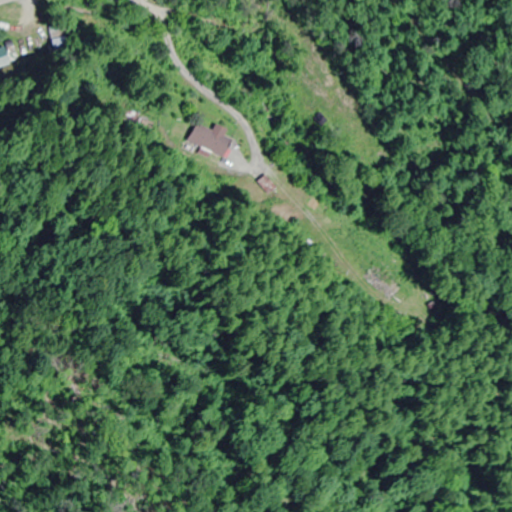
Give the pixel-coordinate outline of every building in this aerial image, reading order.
[(72,30),(53,35),(58,56),(78,51),(72,30)] [(0,72),(15,68),(9,47),(0,49),(0,72)] [(355,122),(363,116),(341,86),(333,92),(355,122)] [(229,136),(192,126),(186,147),(224,157),(229,136)] [(276,194),(280,189),(270,181),(266,187),(276,194)]
